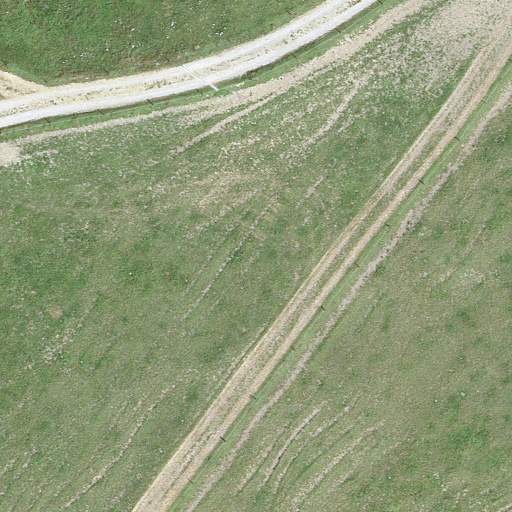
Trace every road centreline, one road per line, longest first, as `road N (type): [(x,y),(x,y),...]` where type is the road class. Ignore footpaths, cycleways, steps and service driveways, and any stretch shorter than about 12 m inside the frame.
road 1 (track): [(153,511),(511,35)]
road 2 (track): [(0,114),(197,75),(264,50),(355,0)]
